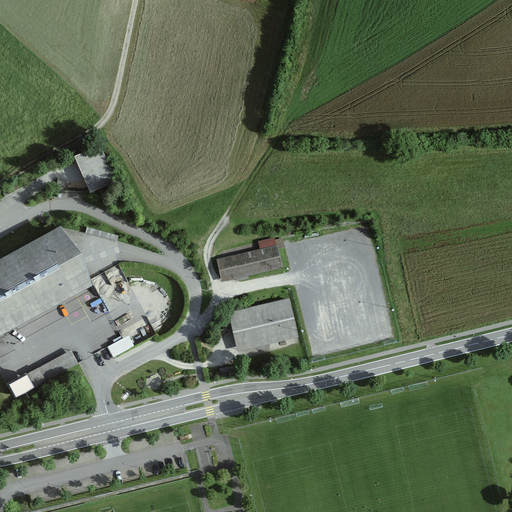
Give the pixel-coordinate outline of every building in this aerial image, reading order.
[(114,181),(99,146),(77,156),(92,191),(114,181)] [(0,329),(88,282),(87,280),(86,281),(80,270),(83,268),(83,266),(79,269),(73,258),(79,255),(79,254),(70,242),(66,244),(61,233),(62,233),(60,231),(45,239),(0,263),(0,329)] [(281,267),(276,248),(276,246),(275,241),(274,238),(260,242),(262,249),(231,257),(236,277),(281,267)] [(275,241),(276,246),(276,248),(284,246),(282,239),(275,241)] [(248,347),(297,336),(289,299),(239,311),(248,347)] [(113,357),(134,346),(128,335),(107,346),(113,357)] [(71,350),(37,368),(45,381),(78,363),(71,350)] [(236,365),(218,368),(219,374),(237,371),(236,365)] [(36,386),(45,381),(37,368),(29,373),(36,386)] [(9,383),(16,396),(34,386),(27,374),(9,383)]
